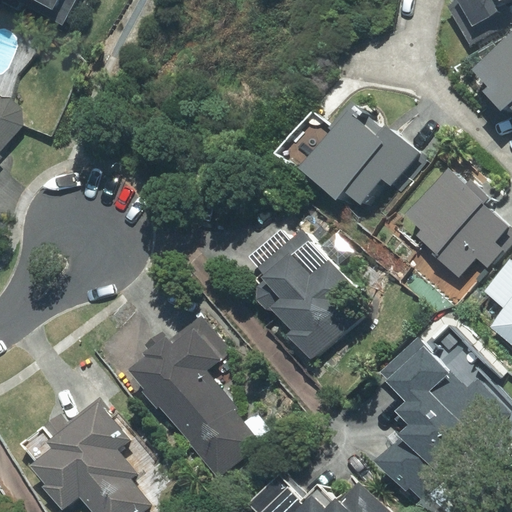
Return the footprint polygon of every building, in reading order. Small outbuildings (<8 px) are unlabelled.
[(12,0),(70,29),(84,0),(12,0)] [(510,20),(505,10),(511,5),(511,0),(474,0),(457,10),(478,47),(497,36),(494,29),(510,20)] [(511,47),(479,81),(511,113),(511,47)] [(29,130),(30,113),(11,95),(3,103),(0,100),(0,171),(10,162),(4,156),(29,130)] [(298,160),(310,171),(349,207),(356,198),(367,208),(391,182),(401,191),(428,160),(398,133),(394,137),(359,105),(334,132),(328,126),(298,160)] [(475,190),(459,174),(415,220),(432,236),(425,243),(464,281),(483,262),(492,271),(510,252),(501,244),(511,231),(511,228),(493,210),(500,202),(481,184),(475,190)] [(313,233),(269,271),(266,303),(280,319),(284,316),(321,360),(366,322),(348,301),(362,290),(313,233)] [(511,267),(475,310),(511,342),(511,267)] [(156,365),(140,378),(224,480),(269,443),(212,373),(234,355),(207,322),(176,346),(166,334),(145,351),(156,365)] [(452,477),(445,469),(481,436),(488,443),(511,421),(511,411),(488,385),(476,396),(427,343),(394,374),(427,410),(417,419),(430,432),(396,463),(429,498),(452,477)] [(50,428),(51,430),(29,447),(45,469),(41,472),(71,511),(73,511),(88,501),(95,511),(151,511),(156,508),(137,483),(145,476),(127,453),(140,443),(107,401),(73,427),(66,416),(50,428)] [(258,511),(392,511),(373,490),(352,509),(334,489),(312,508),(285,478),(253,506),(258,511)]
